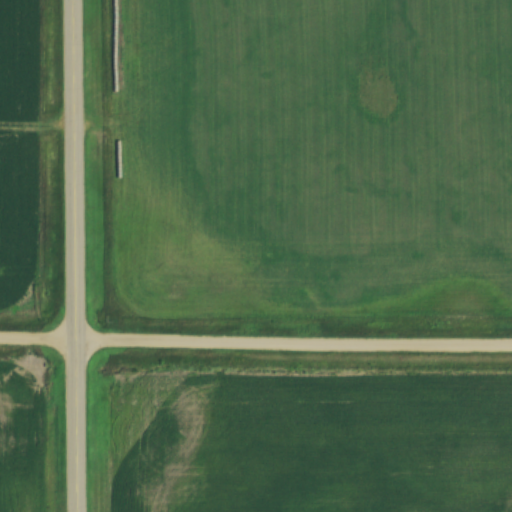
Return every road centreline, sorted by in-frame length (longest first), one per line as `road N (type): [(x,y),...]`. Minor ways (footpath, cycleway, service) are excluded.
road 1 (tertiary): [(77,511),(73,0)]
road 2 (residential): [(511,334),(0,336)]
